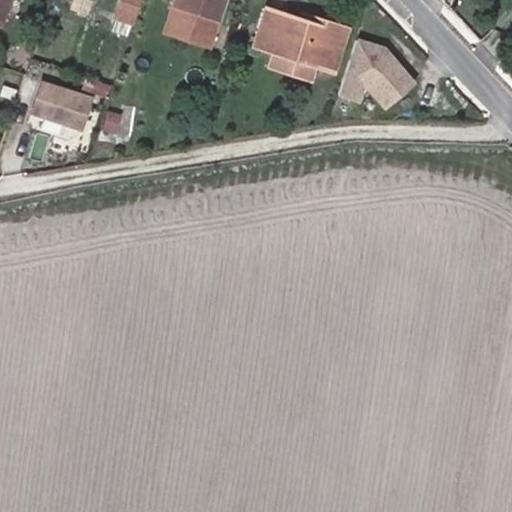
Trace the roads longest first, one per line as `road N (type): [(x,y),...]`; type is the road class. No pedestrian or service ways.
road 1 (track): [(511,192),(434,171),(349,163),(0,214)]
road 2 (track): [(471,511),(511,290)]
road 3 (residential): [(419,0),(511,98)]
